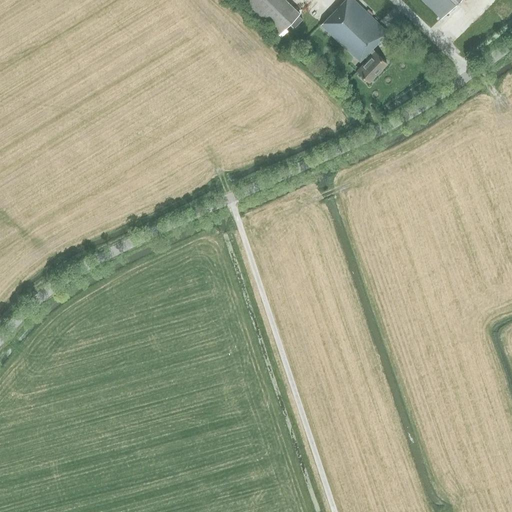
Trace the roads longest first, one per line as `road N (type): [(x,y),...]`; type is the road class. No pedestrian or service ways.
road 1 (tertiary): [(0,345),(33,306),(93,264),(388,129),(511,48)]
road 2 (track): [(231,200),(334,511)]
